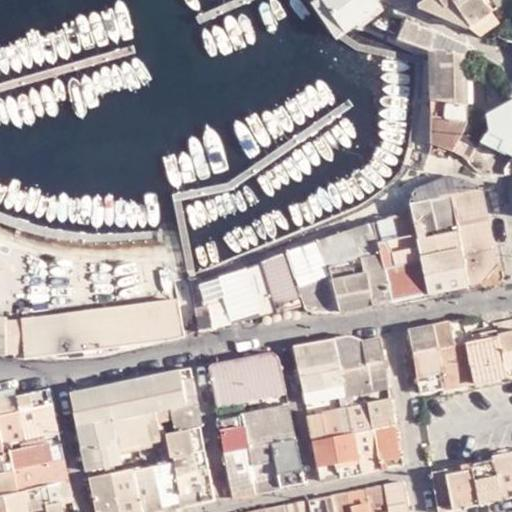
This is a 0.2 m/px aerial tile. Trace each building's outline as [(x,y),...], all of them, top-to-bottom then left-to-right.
[(322,0),(321,1),(345,35),(381,8),(375,0),(322,0)] [(471,31),(493,16),(482,0),(435,0),(422,10),(471,31)] [(508,2),(506,0),(494,0),(500,8),(508,2)] [(314,5),(339,40),(345,35),(321,1),(314,5)] [(471,31),(480,39),(498,24),(493,16),(471,31)] [(397,45),(416,49),(433,54),(433,52),(435,52),(435,37),(406,24),(397,45)] [(435,37),(435,52),(467,58),(465,52),(435,37)] [(433,52),(433,54),(434,102),(468,107),(467,58),(435,52),(433,52)] [(511,99),(490,113),(492,131),(484,144),(511,156),(511,99)] [(468,107),(434,102),(434,118),(467,124),(468,107)] [(467,124),(434,118),(433,145),(454,152),(464,135),(467,124)] [(478,150),(464,135),(454,152),(464,155),(470,164),(478,150)] [(415,217),(419,235),(421,242),(461,234),(463,251),(470,289),(482,286),(500,269),(484,191),(444,199),(413,207),(415,217)] [(382,250),(400,244),(393,224),(375,230),(382,250)] [(363,257),(382,250),(375,230),(288,257),(297,279),(363,257)] [(461,234),(421,242),(425,259),(463,251),(461,234)] [(421,242),(419,235),(416,238),(400,244),(382,250),(387,273),(424,264),(425,259),(421,242)] [(382,250),(363,257),(297,279),(298,282),(309,309),(315,313),(343,312),(376,308),(395,304),(387,273),(382,250)] [(463,251),(425,259),(424,264),(432,296),(470,289),(463,251)] [(271,289),(295,280),(285,258),(264,266),(271,289)] [(424,264),(387,273),(395,304),(432,296),(424,264)] [(230,304),(271,289),(264,266),(226,282),(230,304)] [(304,308),(295,280),(271,289),(280,313),(304,308)] [(198,311),(199,316),(214,310),(230,304),(226,282),(206,289),(207,308),(198,311)] [(280,313),(271,289),(230,304),(235,325),(280,313)] [(101,352),(97,334),(102,335),(106,351),(187,338),(181,302),(24,320),(27,356),(28,359),(101,352)] [(235,325),(230,304),(214,310),(218,330),(235,325)] [(218,330),(214,310),(199,316),(202,334),(218,330)] [(0,355),(27,356),(24,320),(0,318),(0,355)] [(462,321),(451,325),(454,345),(467,342),(463,327),(462,321)] [(454,345),(451,325),(435,328),(438,349),(454,345)] [(409,333),(415,354),(438,349),(435,328),(409,333)] [(511,332),(497,336),(506,377),(511,375),(511,332)] [(470,370),(473,384),(506,377),(497,336),(467,342),(465,343),(470,370)] [(370,367),(367,344),(352,338),(337,340),(343,371),(370,367)] [(343,371),(337,340),(296,349),(308,405),(345,398),(340,371),(343,371)] [(382,340),(367,344),(370,367),(386,363),(382,340)] [(438,349),(443,374),(470,370),(465,343),(454,345),(438,349)] [(415,354),(417,378),(443,374),(438,349),(415,354)] [(272,353),(219,364),(217,364),(213,367),(212,371),(219,407),(287,394),(280,359),(278,356),(272,353)] [(386,363),(370,367),(374,391),(390,388),(386,363)] [(374,391),(370,367),(343,371),(340,371),(345,398),(350,396),(374,391)] [(192,369),(182,372),(189,405),(199,403),(192,369)] [(470,370),(443,374),(446,390),(473,384),(470,370)] [(182,372),(113,387),(120,421),(157,413),(189,405),(182,372)] [(443,374),(417,378),(421,394),(446,390),(443,374)] [(114,420),(107,388),(73,396),(80,428),(114,420)] [(55,392),(22,400),(24,413),(56,405),(55,392)] [(24,413),(22,400),(0,404),(0,411),(1,419),(24,413)] [(398,426),(392,401),(372,405),(377,431),(398,426)] [(199,403),(189,405),(194,429),(204,427),(199,403)] [(56,405),(24,413),(30,442),(48,438),(63,435),(56,405)] [(189,405),(157,413),(161,433),(168,431),(170,435),(194,429),(189,405)] [(372,405),(351,410),(355,436),(358,435),(377,431),(372,405)] [(276,447),(300,442),(293,410),(271,415),(276,447)] [(355,436),(351,410),(336,412),(341,438),(345,437),(355,436)] [(341,438),(336,412),(324,415),(328,440),(341,438)] [(30,442),(24,413),(1,419),(6,448),(14,446),(30,442)] [(157,413),(120,421),(123,441),(161,433),(157,413)] [(252,452),(276,447),(271,415),(247,419),(252,452)] [(324,415),(311,417),(315,442),(328,440),(324,415)] [(247,419),(225,424),(231,456),(252,452),(247,419)] [(114,420),(80,428),(86,451),(119,443),(114,420)] [(402,452),(398,426),(377,431),(381,455),(402,452)] [(204,427),(194,429),(198,456),(208,452),(204,427)] [(170,435),(172,451),(175,460),(198,456),(194,429),(170,435)] [(161,433),(123,441),(128,462),(172,451),(170,435),(168,431),(161,433)] [(377,431),(358,435),(363,459),(381,455),(377,431)] [(358,435),(355,436),(345,437),(349,462),(363,459),(358,435)] [(328,440),(315,442),(321,466),(349,463),(349,462),(345,437),(341,438),(328,440)] [(48,438),(30,442),(14,446),(16,454),(50,447),(48,438)] [(307,473),(300,442),(276,447),(283,477),(307,473)] [(119,443),(86,451),(89,465),(122,458),(119,443)] [(53,465),(50,447),(16,454),(19,473),(53,465)] [(283,477),(276,447),(252,452),(258,482),(283,477)] [(208,452),(198,456),(201,472),(211,471),(208,452)] [(258,482),(252,452),(231,456),(236,486),(258,482)] [(402,452),(381,455),(384,469),(405,466),(402,452)] [(0,477),(19,473),(16,454),(7,455),(0,456),(0,477)] [(381,455),(363,459),(366,474),(384,469),(381,455)] [(201,472),(198,456),(175,460),(175,461),(175,463),(178,462),(181,477),(201,472)] [(122,458),(89,465),(92,478),(114,474),(126,471),(122,458)] [(349,462),(349,463),(351,475),(366,474),(363,459),(349,462)] [(511,500),(511,459),(494,463),(497,478),(501,502),(511,500)] [(178,462),(175,463),(156,467),(163,500),(185,496),(181,477),(178,462)] [(73,484),(68,463),(53,465),(19,473),(24,494),(31,494),(50,488),(73,484)] [(349,463),(321,466),(325,482),(351,475),(349,463)] [(475,482),(497,478),(494,463),(472,468),(475,482)] [(163,500),(156,467),(147,469),(147,467),(135,470),(144,505),(163,500)] [(472,468),(448,472),(450,487),(455,511),(479,507),(475,482),(472,468)] [(144,505),(135,470),(126,471),(114,474),(122,510),(144,505)] [(211,471),(201,472),(205,491),(215,489),(211,471)] [(205,491),(201,472),(181,477),(185,496),(205,491)] [(433,475),(436,491),(450,487),(448,472),(433,475)] [(24,494),(19,473),(0,477),(0,499),(9,498),(24,494)] [(309,486),(307,473),(283,477),(286,491),(309,486)] [(112,511),(122,510),(114,474),(92,478),(99,511),(112,511)] [(286,491),(283,477),(258,482),(261,495),(286,491)] [(475,482),(479,507),(501,502),(497,478),(475,482)] [(261,495),(258,482),(236,486),(239,500),(261,495)] [(73,484),(50,488),(54,511),(64,511),(63,505),(62,500),(75,497),(73,484)] [(410,484),(390,488),(392,501),(412,497),(410,484)] [(436,491),(440,511),(453,511),(455,511),(450,487),(436,491)] [(54,511),(50,488),(31,494),(35,511),(54,511)] [(390,488),(373,492),(375,506),(392,501),(390,488)] [(205,491),(185,496),(188,507),(217,501),(215,489),(205,491)] [(355,496),(357,508),(375,506),(373,492),(355,496)] [(35,511),(31,494),(24,494),(9,498),(11,511),(35,511)] [(185,496),(163,500),(165,511),(169,511),(188,507),(185,496)] [(355,496),(337,499),(338,511),(342,511),(357,508),(355,496)] [(415,511),(412,497),(392,501),(394,511),(415,511)] [(11,511),(9,498),(0,499),(0,511),(11,511)] [(314,504),(314,511),(338,511),(337,499),(314,504)] [(165,511),(163,500),(144,505),(145,511),(165,511)] [(394,511),(392,501),(375,506),(376,511),(394,511)]
